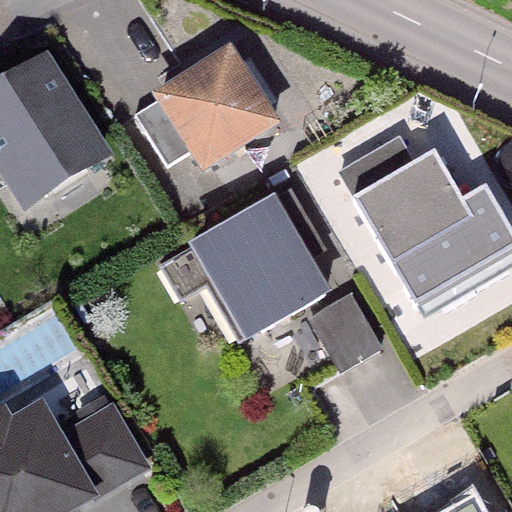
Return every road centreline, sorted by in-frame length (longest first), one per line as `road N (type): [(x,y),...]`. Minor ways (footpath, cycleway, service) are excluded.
road 1 (residential): [(260,511),(511,364)]
road 2 (tertiary): [(343,0),(511,78)]
